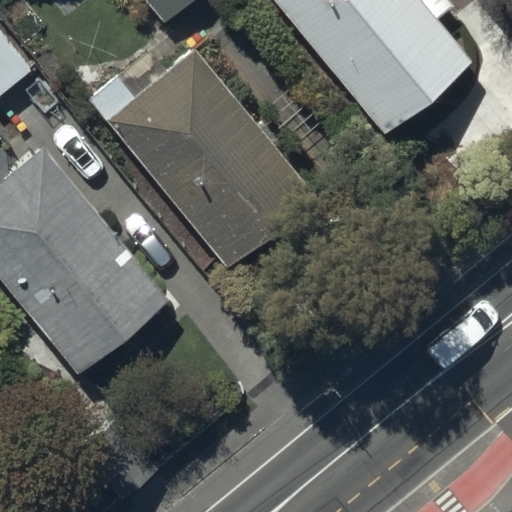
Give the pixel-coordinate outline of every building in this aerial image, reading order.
[(182,0),(143,0),(160,19),(182,0)] [(272,0),(376,128),(467,55),(436,17),(450,5),(445,0),(272,0)] [(0,33),(0,89),(27,68),(0,33)] [(148,42),(84,94),(222,263),(311,191),(190,44),(166,64),(148,42)] [(0,280),(74,370),(165,295),(39,142),(0,173),(0,280)]
